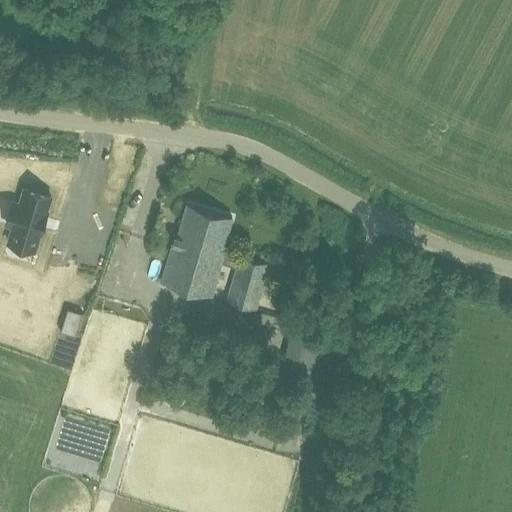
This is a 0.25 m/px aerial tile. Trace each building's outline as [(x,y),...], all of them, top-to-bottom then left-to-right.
[(35,249),(51,195),(24,187),(20,203),(14,201),(7,224),(13,226),(8,241),(35,249)] [(237,264),(241,254),(223,249),(232,216),(187,203),(178,235),(175,234),(162,279),(212,294),(222,260),(237,264)] [(228,297),(256,306),(269,263),(241,254),(237,264),(228,297)] [(105,296),(105,304),(129,303),(128,295),(105,296)] [(81,316),(66,311),(59,334),(74,338),(81,316)] [(315,376),(325,327),(294,321),(284,369),(315,376)] [(305,401),(308,389),(297,386),(294,399),(305,401)] [(193,454),(136,437),(124,475),(182,492),(193,454)] [(284,511),(293,484),(249,471),(236,511),(284,511)]
